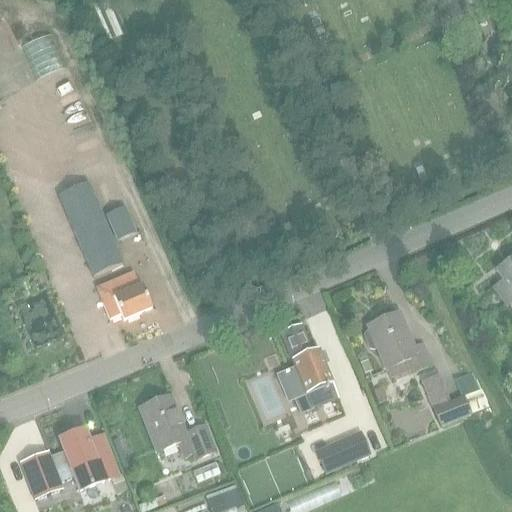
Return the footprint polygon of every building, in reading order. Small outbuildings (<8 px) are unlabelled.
[(123,266),(99,210),(88,185),(59,198),(93,278),(123,266)] [(108,217),(118,243),(136,236),(125,210),(108,217)] [(511,259),(495,272),(503,283),(493,289),(505,308),(511,303),(511,259)] [(121,317),(123,322),(152,310),(142,287),(139,288),(134,276),(133,275),(97,290),(110,322),(121,317)] [(377,350),(386,372),(407,362),(412,374),(429,367),(421,347),(412,351),(397,316),(367,328),(369,332),(365,333),(363,337),(368,350),(373,351),(377,350)] [(281,335),(312,410),(338,400),(318,352),(312,354),(301,327),(281,335)] [(471,375),(455,382),(462,398),(470,417),(488,409),(480,391),(479,392),(471,375)] [(421,383),(433,411),(441,430),(470,417),(462,398),(462,399),(450,404),(439,376),(421,383)] [(380,390),(372,393),(377,407),(385,404),(380,390)] [(140,412),(157,454),(178,446),(183,460),(193,456),(195,463),(215,455),(205,429),(185,437),(171,400),(140,412)] [(48,454),(21,465),(35,502),(63,491),(60,485),(74,480),(79,493),(89,490),(103,484),(110,481),(120,478),(104,436),(88,442),(84,433),(84,432),(59,442),(59,443),(64,454),(50,459),(48,454)] [(359,436),(316,455),(326,475),(368,456),(359,436)] [(120,478),(110,481),(117,497),(127,493),(121,477),(120,478)] [(205,498),(210,511),(246,511),(236,487),(205,498)] [(138,506),(139,511),(146,511),(167,505),(164,497),(154,501),(153,499),(144,502),(142,505),(138,506)] [(281,511),(282,511),(278,503),(257,511),(281,511)]
